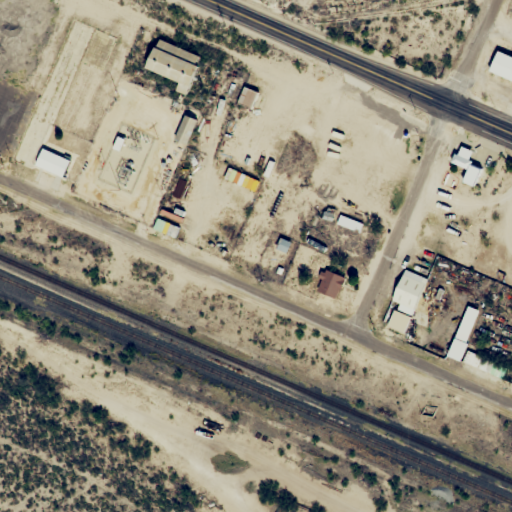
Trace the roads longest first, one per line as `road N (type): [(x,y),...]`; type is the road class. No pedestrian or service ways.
road 1 (residential): [(511,407),(0,178)]
road 2 (residential): [(353,336),(493,0)]
road 3 (trunk): [(511,134),(211,0)]
